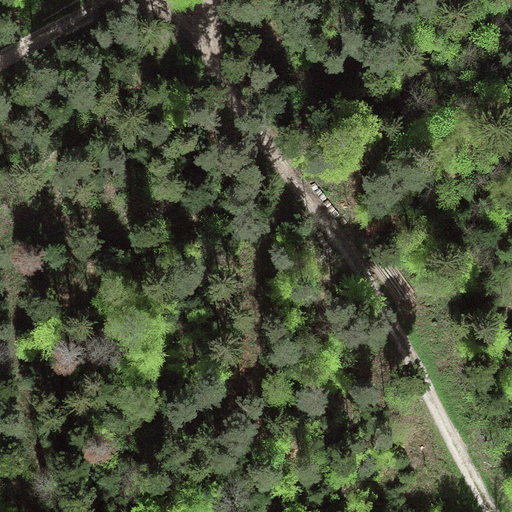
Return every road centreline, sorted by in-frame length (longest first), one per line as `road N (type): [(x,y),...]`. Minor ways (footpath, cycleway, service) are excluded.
road 1 (track): [(255,130),(341,241),(493,511)]
road 2 (track): [(221,0),(214,30),(222,75),(255,130)]
road 3 (track): [(91,5),(175,13),(217,45)]
